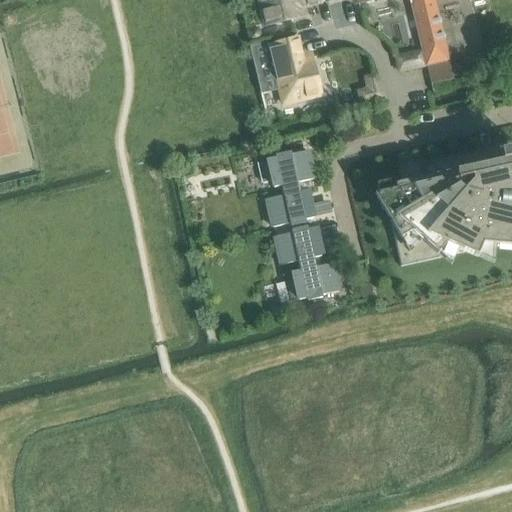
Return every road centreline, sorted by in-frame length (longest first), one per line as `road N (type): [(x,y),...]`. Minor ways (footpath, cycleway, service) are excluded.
road 1 (residential): [(397,141),(351,151),(332,179),(351,259)]
road 2 (residential): [(397,141),(377,50),(352,36),(318,44)]
